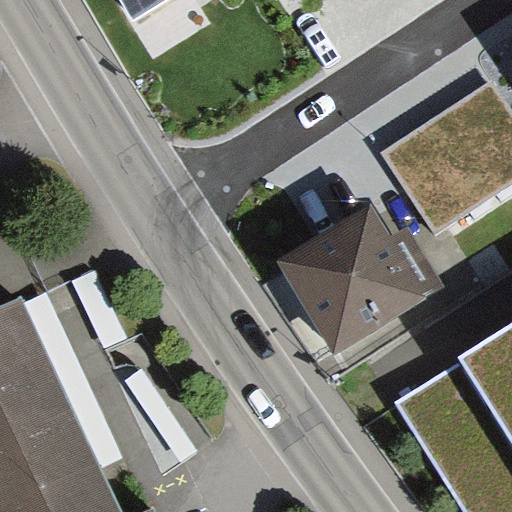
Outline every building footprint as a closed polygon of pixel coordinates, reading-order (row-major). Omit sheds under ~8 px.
[(127,0),(138,16),(163,0),(127,0)] [(511,159),(488,121),(407,170),(440,223),(511,178),(511,159)] [(374,216),(290,273),(342,347),(425,290),(374,216)] [(118,511),(20,298),(0,307),(0,511),(118,511)] [(511,511),(511,328),(398,401),(468,511),(511,511)]
